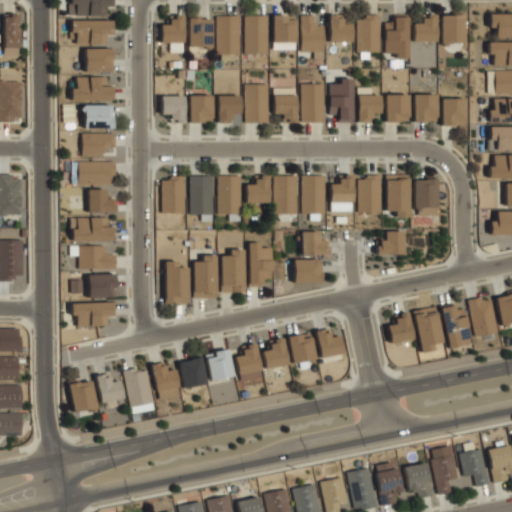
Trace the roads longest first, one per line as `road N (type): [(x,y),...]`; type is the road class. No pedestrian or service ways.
road 1 (tertiary): [(0,511),(511,405)]
road 2 (tertiary): [(511,365),(0,469)]
road 3 (tertiary): [(37,0),(39,307),(54,459)]
road 4 (residential): [(72,355),(511,262)]
road 5 (residential): [(137,151),(429,151),(461,185),(464,272)]
road 6 (residential): [(136,0),(143,338)]
road 7 (residential): [(349,244),(380,432)]
